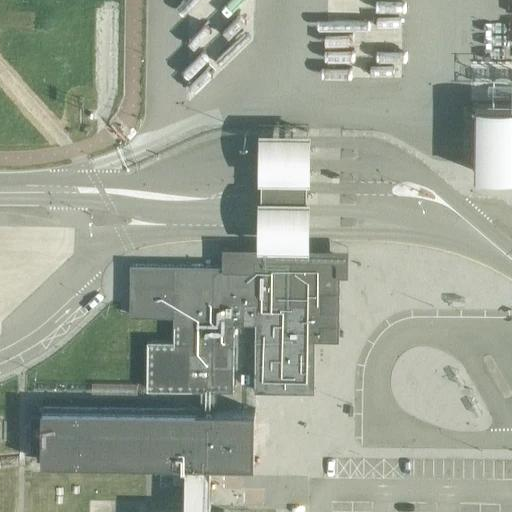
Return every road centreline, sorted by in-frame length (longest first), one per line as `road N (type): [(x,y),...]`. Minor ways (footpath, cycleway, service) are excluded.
road 1 (unclassified): [(511,260),(432,198),(359,166),(255,165),(0,188)]
road 2 (unknown): [(281,0),(218,116)]
